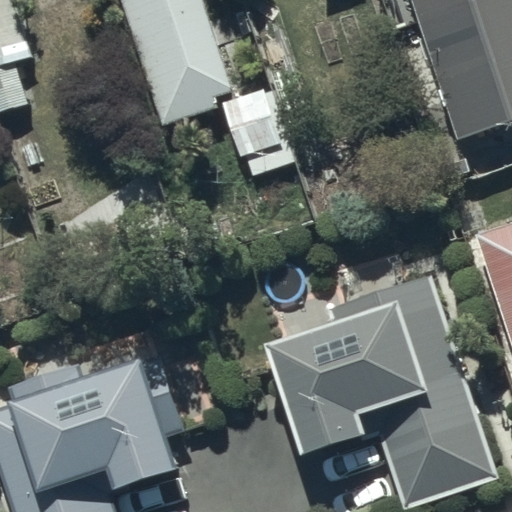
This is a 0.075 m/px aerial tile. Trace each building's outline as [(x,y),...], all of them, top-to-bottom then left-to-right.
[(33,55),(14,0),(0,0),(0,109),(28,100),(15,61),(33,55)] [(115,0),(158,129),(211,112),(207,99),(228,92),(198,0),(115,0)] [(511,0),(408,0),(453,141),(511,122),(511,0)] [(272,89),(220,104),(236,162),(247,159),(252,177),(295,164),(272,89)] [(511,227),(475,239),(511,352),(511,227)] [(331,325),(260,349),(297,459),(375,432),(400,508),(491,477),(425,281),(327,314),(331,325)] [(18,405),(0,410),(0,477),(10,511),(111,511),(108,501),(173,481),(160,437),(183,431),(162,362),(81,386),(75,369),(13,388),(18,405)]
